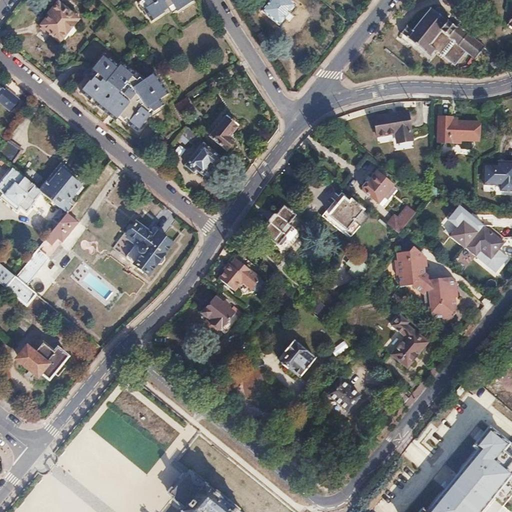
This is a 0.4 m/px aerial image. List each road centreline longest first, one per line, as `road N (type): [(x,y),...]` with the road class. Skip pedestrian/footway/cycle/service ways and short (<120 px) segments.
road 1 (residential): [(126,346),(300,488),(330,502),(354,490),(511,299)]
road 2 (residential): [(0,53),(217,232)]
road 3 (residential): [(311,106),(400,87),(477,90),(511,82)]
road 4 (residential): [(126,346),(183,287),(217,232)]
road 5 (residential): [(216,0),(300,120)]
road 6 (residential): [(33,452),(126,346)]
road 7 (residential): [(217,232),(300,120)]
road 8 (residential): [(311,106),(391,0)]
